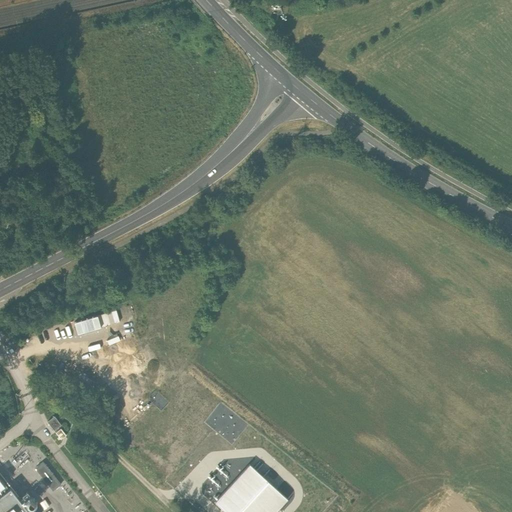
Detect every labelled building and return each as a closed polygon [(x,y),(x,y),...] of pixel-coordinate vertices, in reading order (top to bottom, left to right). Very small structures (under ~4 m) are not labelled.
[(71,334),(100,325),(96,313),(67,321),(71,334)] [(54,415),(47,421),(54,430),(61,424),(54,415)] [(60,484),(43,462),(35,468),(52,490),(60,484)] [(249,463),(214,501),(225,511),(274,511),(287,498),(249,463)] [(0,511),(29,511),(10,487),(8,489),(0,478),(0,489),(3,493),(0,495),(0,511)]
